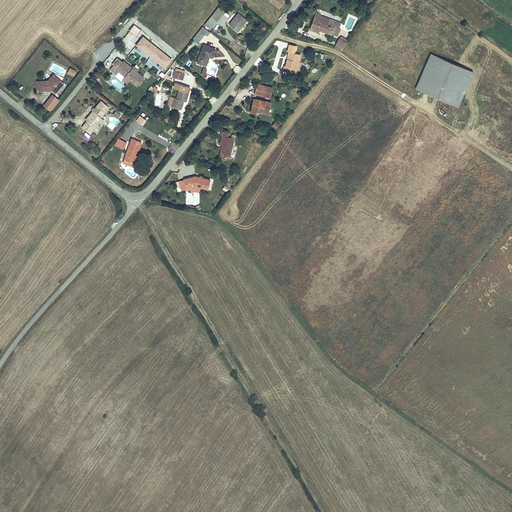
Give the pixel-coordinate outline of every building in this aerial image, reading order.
[(286,0),(265,0),(280,12),(288,1),(286,0)] [(315,9),(308,30),(311,31),(312,28),(317,30),(318,27),(338,34),(340,29),(338,28),(340,22),(320,15),(315,9)] [(237,14),(228,26),(237,34),(246,21),(237,14)] [(216,23),(210,18),(203,27),(209,31),(216,23)] [(129,30),(136,36),(141,30),(134,24),(129,30)] [(197,36),(202,40),(205,37),(206,38),(209,34),(202,29),(197,36)] [(135,45),(165,68),(172,59),(142,35),(135,45)] [(197,36),(193,40),(199,45),(202,40),(197,36)] [(340,37),(336,47),(344,49),(349,41),(348,41),(341,38),(340,37)] [(213,59),(217,50),(205,45),(198,63),(206,67),(210,58),(213,59)] [(300,71),(302,63),(301,63),(302,56),(291,54),(290,60),(288,60),(286,68),(285,67),(284,71),(298,75),(299,70),(300,71)] [(430,55),(415,90),(456,109),(472,74),(430,55)] [(116,69),(125,77),(129,80),(136,86),(143,77),(123,60),(116,69)] [(168,67),(164,77),(169,79),(173,69),(168,67)] [(176,71),(174,78),(183,81),(184,74),(176,71)] [(60,79),(53,73),(51,76),(58,82),(60,79)] [(60,79),(58,82),(51,76),(48,80),(37,81),(37,90),(46,90),(46,87),(49,87),(51,89),(55,92),(64,82),(60,79)] [(181,110),(183,102),(187,103),(191,88),(176,84),(174,89),(180,90),(178,100),(172,98),(170,107),(181,110)] [(266,97),(268,87),(258,85),(256,94),(266,97)] [(51,110),(59,100),(53,96),(45,105),(51,110)] [(91,112),(89,111),(83,118),(84,120),(78,126),(88,134),(98,123),(96,121),(99,117),(107,107),(98,99),(92,107),(94,109),(91,112)] [(254,99),(251,113),(257,114),(258,111),(268,113),(270,103),(254,99)] [(271,126),(275,129),(279,124),(276,121),(271,126)] [(223,145),(220,156),(231,159),(237,139),(230,137),(231,131),(223,129),(221,135),(224,136),(221,145),(223,145)] [(114,144),(123,149),(127,142),(117,137),(114,144)] [(125,161),(135,165),(139,155),(143,143),(133,139),(125,161)] [(210,190),(212,180),(197,177),(185,180),(185,181),(188,190),(188,191),(192,189),(192,188),(197,187),(202,188),(210,190)]
